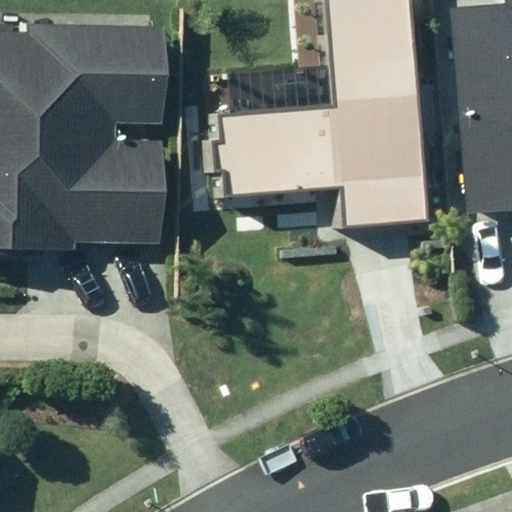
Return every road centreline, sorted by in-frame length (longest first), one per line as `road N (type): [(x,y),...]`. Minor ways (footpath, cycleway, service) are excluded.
road 1 (residential): [(0,333),(118,335),(238,511)]
road 2 (residential): [(264,511),(511,418)]
